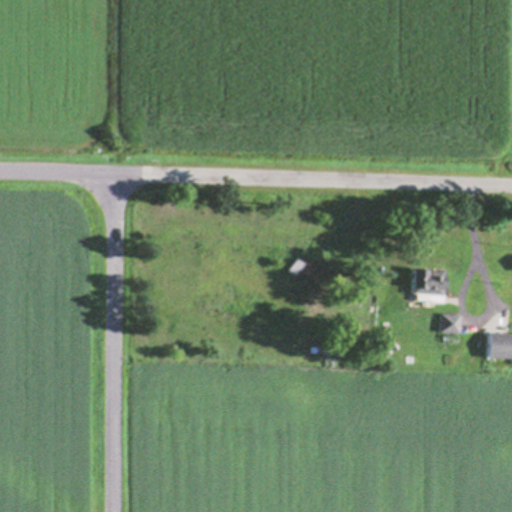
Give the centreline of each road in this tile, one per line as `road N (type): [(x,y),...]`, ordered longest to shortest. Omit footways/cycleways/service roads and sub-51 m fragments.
road 1 (secondary): [(117,206),(511,215)]
road 2 (secondary): [(117,511),(117,206)]
